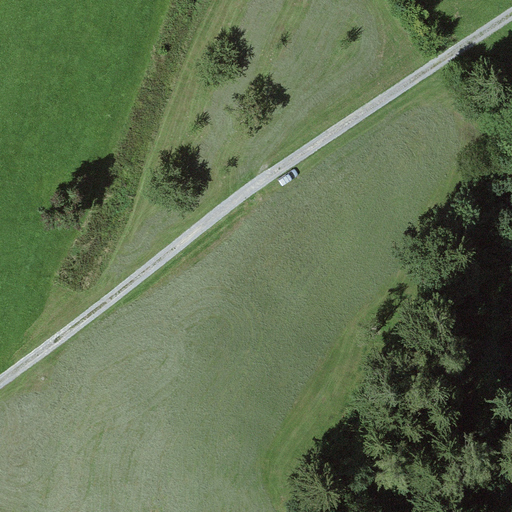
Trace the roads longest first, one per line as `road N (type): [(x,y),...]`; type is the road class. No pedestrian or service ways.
road 1 (track): [(511,13),(255,184),(0,383)]
road 2 (track): [(255,184),(348,0)]
